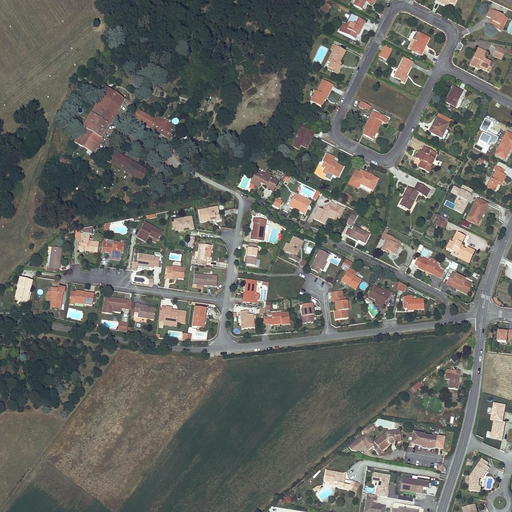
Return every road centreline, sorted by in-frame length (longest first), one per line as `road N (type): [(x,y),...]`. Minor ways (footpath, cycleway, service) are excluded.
road 1 (residential): [(440,67),(392,158),(382,161),(337,138),(334,128),(395,8),(448,30),(453,40)]
road 2 (residential): [(447,322),(445,298),(243,201),(225,301)]
road 3 (unclassified): [(0,324),(221,349)]
road 4 (residential): [(78,274),(225,301)]
road 5 (secondary): [(464,439),(481,316)]
